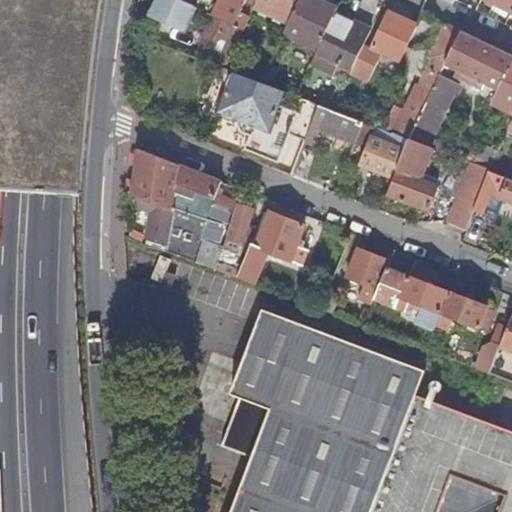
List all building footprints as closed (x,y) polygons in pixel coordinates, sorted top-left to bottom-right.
[(198,6),(184,0),(158,0),(151,16),(186,31),(198,6)] [(240,25),(245,28),(251,15),(242,11),(247,0),(257,0),(258,0),(216,0),(210,11),(217,15),(240,25)] [(258,0),(255,7),(289,24),(300,0),(258,0)] [(300,0),(289,24),(285,33),(318,50),(337,12),(339,7),(324,0),(300,0)] [(511,0),(488,0),(511,11),(511,0)] [(337,12),(318,50),(318,51),(331,57),(327,64),(326,67),(349,78),(352,71),(363,48),(372,29),(337,12)] [(385,52),(401,60),(407,47),(418,25),(390,12),(374,46),(379,49),(385,52)] [(235,36),(240,25),(217,15),(204,43),(218,49),(226,32),(235,36)] [(446,64),(462,31),(447,24),(431,56),(434,58),(421,86),(411,98),(403,115),(393,111),(383,128),(387,130),(409,139),(440,76),(446,64)] [(511,55),(462,31),(446,64),(458,70),(456,76),(460,79),(463,72),(499,90),(494,103),(511,111),(511,55)] [(407,47),(401,60),(409,64),(415,51),(407,47)] [(371,80),(382,57),(376,54),(363,48),(352,71),(371,80)] [(382,57),(385,52),(379,49),(376,54),(382,57)] [(318,51),(314,58),(327,64),(331,57),(318,51)] [(261,81),(234,71),(219,111),(270,130),(284,91),(261,81)] [(395,177),(389,194),(409,202),(410,199),(430,207),(439,184),(414,175),(419,162),(426,165),(432,148),(429,146),(431,141),(459,85),(440,76),(409,139),(395,177)] [(318,126),(357,142),(364,121),(350,116),(345,114),(334,110),(319,104),(310,129),(315,131),(318,126)] [(478,162),(490,169),(509,129),(497,123),(478,162)] [(362,164),(395,177),(409,139),(387,130),(383,141),(372,137),(362,164)] [(429,146),(432,148),(450,155),(452,149),(431,141),(429,146)] [(219,188),(222,182),(140,149),(132,194),(133,195),(173,211),(209,225),(224,231),(231,210),(213,203),(215,198),(220,201),(225,190),(219,188)] [(451,222),(467,229),(490,170),(490,169),(473,162),(451,222)] [(511,178),(490,170),(467,229),(478,233),(479,230),(489,234),(498,210),(485,205),(489,193),(511,201),(511,178)] [(168,245),(173,211),(133,195),(132,204),(152,211),(148,239),(168,245)] [(226,248),(240,253),(253,209),(239,205),(226,248)] [(258,244),(252,242),(242,268),(238,277),(257,284),(270,252),(302,265),(308,251),(304,249),(306,242),(300,240),(306,226),(271,212),(258,244)] [(189,233),(181,256),(195,261),(203,237),(189,233)] [(197,261),(218,269),(224,247),(205,239),(197,261)] [(218,269),(238,277),(242,268),(236,265),(240,253),(226,248),(224,247),(218,269)] [(376,297),(388,267),(391,260),(359,247),(347,276),(365,283),(359,298),(373,303),(376,297)] [(437,325),(450,292),(388,267),(376,297),(406,309),(410,300),(424,306),(417,324),(435,331),(437,325)] [(343,291),(332,286),(322,309),(334,313),(343,291)] [(489,307),(450,292),(437,325),(448,329),(453,317),(480,328),(489,307)] [(428,366),(263,303),(233,388),(273,403),(233,511),(511,511),(511,427),(419,391),(428,366)] [(511,350),(511,319),(502,346),(501,346),(511,350)] [(491,373),(501,346),(502,346),(490,341),(479,369),(491,373)]
